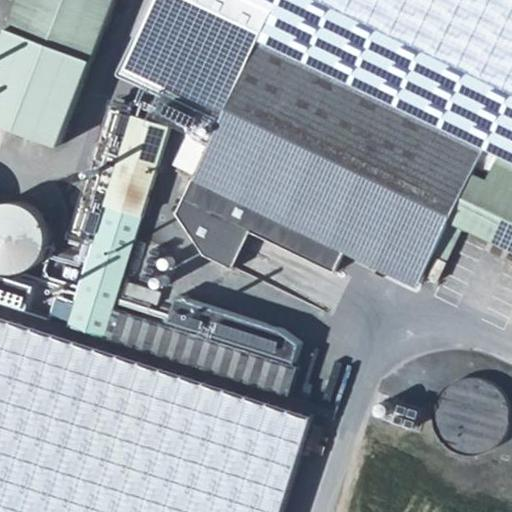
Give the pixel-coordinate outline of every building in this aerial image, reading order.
[(118,0),(22,0),(0,58),(0,118),(63,143),(118,0)] [(158,0),(158,2),(157,7),(158,12),(159,17),(162,22),(165,26),(169,29),(179,32),(185,32),(190,31),(199,26),(205,17),(207,12),(208,7),(207,2),(206,0),(158,0)] [(221,0),(217,3),(213,7),(211,11),(209,16),(208,22),(209,27),(210,32),(213,37),(217,40),(221,44),(226,46),(231,47),(236,47),(241,46),(246,44),(250,41),(254,37),(257,32),(258,27),(259,22),(258,17),(257,12),(254,7),(251,3),(246,0),(221,0)] [(511,0),(258,0),(276,8),(489,111),(511,65),(511,0)] [(489,111),(276,8),(262,39),(474,140),(489,111)] [(474,140),(262,39),(179,211),(197,247),(235,266),(252,230),(336,270),(348,247),(404,274),(474,140)] [(511,121),(511,65),(489,111),(511,121)] [(511,121),(489,111),(474,140),(511,158),(511,121)] [(173,126),(138,114),(71,325),(106,336),(116,307),(173,126)] [(511,158),(474,140),(404,274),(422,283),(455,215),(511,242),(511,158)] [(27,201),(16,199),(5,201),(0,203),(0,267),(3,269),(9,271),(17,272),(23,271),(31,269),(38,264),(43,261),(46,256),(50,249),(52,241),(53,235),(52,229),(50,221),(41,208),(27,201)] [(161,245),(157,244),(153,244),(149,245),(145,246),(141,249),(138,252),(136,256),(135,260),(134,264),(135,268),(136,272),(138,276),(141,279),(144,282),(148,284),(152,285),(157,285),(161,284),(165,282),(169,280),(171,276),(174,273),(175,269),(175,264),(175,260),(174,256),(172,252),(169,249),(165,246),(161,245)] [(78,267),(77,266),(74,267),(71,268),(69,271),(69,273),(69,277),(71,279),(74,280),(75,281),(78,281),(81,279),(83,277),(83,275),(83,272),(82,269),(80,267),(78,267)] [(0,270),(0,298),(30,308),(38,283),(0,270)] [(67,280),(66,280),(62,281),(60,283),(58,286),(58,288),(59,292),(61,294),(64,296),(65,297),(69,296),(72,295),(74,292),(75,288),(74,285),(72,282),(69,280),(67,280)] [(64,299),(61,299),(57,300),(54,303),(53,307),(52,309),(53,313),(56,316),(57,318),(61,319),(64,319),(67,318),(71,315),(72,311),(72,307),(71,303),(68,300),(64,299)] [(71,325),(0,302),(0,511),(285,511),(321,404),(318,403),(320,396),(301,390),(300,392),(292,389),(300,365),(116,307),(106,336),(71,325)]
